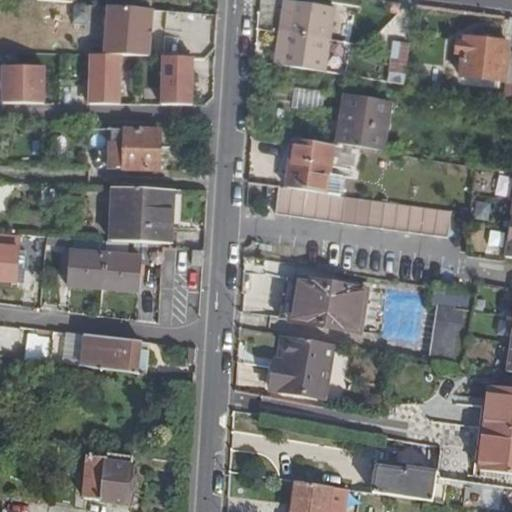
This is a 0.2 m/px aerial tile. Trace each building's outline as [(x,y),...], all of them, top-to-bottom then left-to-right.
[(274,67),(325,75),(329,42),(334,10),(283,3),(279,31),(285,32),(284,39),(278,38),(274,67)] [(151,52),(153,9),(94,6),(92,38),(107,39),(106,49),(151,52)] [(459,78),(511,85),(511,53),(509,53),(509,46),(465,40),(463,44),(459,44),(456,46),(455,54),(456,56),(462,56),(459,78)] [(392,45),(387,83),(404,86),(411,47),(392,45)] [(189,54),(155,52),(153,103),(187,104),(189,54)] [(0,103),(42,102),(41,62),(0,63),(0,103)] [(152,65),(138,65),(138,101),(152,100),(152,65)] [(289,106),(312,111),(316,92),(293,87),(289,106)] [(388,104),(343,98),(335,148),(380,155),(388,104)] [(122,167),(122,170),(159,171),(160,131),(142,130),(143,128),(139,127),(139,130),(106,129),(106,166),(122,167)] [(333,148),(293,142),(285,191),(339,198),(343,178),(329,175),(333,148)] [(12,205),(13,185),(0,183),(0,204),(3,205),(12,205)] [(175,214),(177,192),(118,189),(117,210),(175,214)] [(279,191),(276,209),(448,234),(450,223),(450,214),(279,191)] [(448,234),(276,209),(276,217),(447,240),(448,234)] [(173,245),(175,214),(117,210),(116,241),(173,245)] [(0,281),(16,283),(26,284),(28,259),(18,258),(20,236),(0,234),(0,281)] [(108,243),(107,255),(133,257),(133,245),(108,243)] [(103,290),(107,255),(72,253),(69,287),(103,290)] [(133,257),(107,255),(103,290),(137,293),(141,258),(133,257)] [(357,292),(279,278),(272,320),(351,331),(357,292)] [(470,335),(473,313),(440,308),(431,363),(465,369),(470,335)] [(26,334),(24,356),(44,357),(46,336),(26,334)] [(142,374),(142,373),(135,372),(139,342),(71,334),(68,366),(87,368),(142,374)] [(291,339),(282,337),(277,367),(286,369),(291,339)] [(337,346),(291,339),(286,369),(331,376),(337,346)] [(142,373),(146,343),(139,342),(135,372),(142,373)] [(272,391),(277,369),(272,368),(268,391),(272,391)] [(286,370),(277,369),(272,391),(327,400),(331,376),(286,369),(286,370)] [(487,403),(511,406),(511,389),(489,387),(487,403)] [(511,433),(511,406),(487,403),(484,429),(511,433)] [(511,460),(511,437),(484,433),(481,455),(511,460)] [(65,452),(65,447),(33,442),(31,460),(82,468),(84,455),(65,452)] [(511,475),(511,460),(481,455),(479,472),(511,475)] [(112,464),(112,459),(88,457),(84,499),(128,504),(132,466),(112,464)] [(437,474),(409,469),(408,473),(378,468),(375,493),(433,502),(437,474)] [(328,511),(331,488),(296,483),(292,510),(297,510),(296,511),(328,511)] [(345,511),(348,491),(331,488),(328,511),(345,511)]
